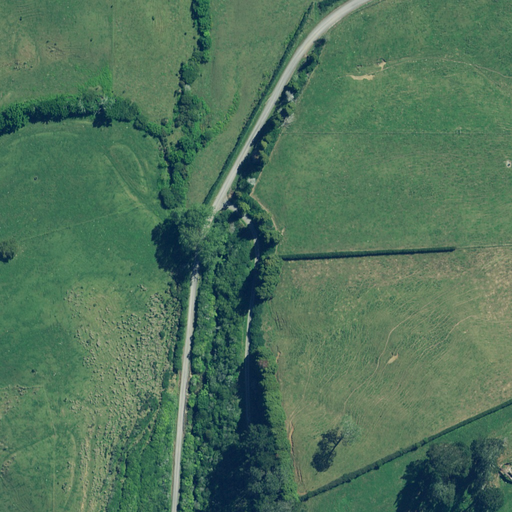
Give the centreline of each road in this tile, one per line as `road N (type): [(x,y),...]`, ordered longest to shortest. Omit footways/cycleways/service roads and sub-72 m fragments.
road 1 (unclassified): [(174,511),(200,233),(325,26),(359,0)]
road 2 (track): [(216,199),(241,214),(258,244),(251,471),(258,511)]
